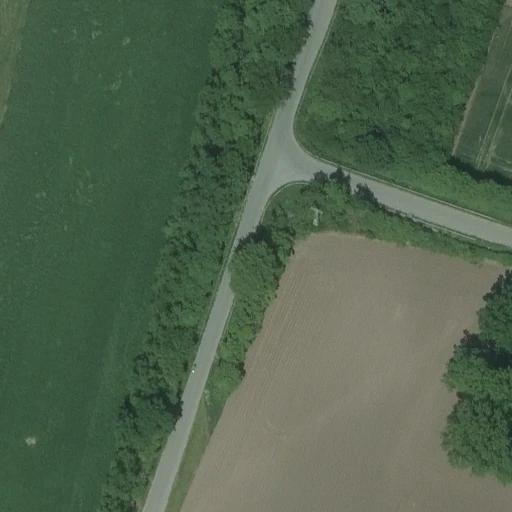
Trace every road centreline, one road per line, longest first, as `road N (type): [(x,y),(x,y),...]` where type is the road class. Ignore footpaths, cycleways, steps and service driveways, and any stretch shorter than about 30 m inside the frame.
road 1 (unclassified): [(265,161),(143,511)]
road 2 (unclassified): [(265,161),(511,243)]
road 3 (unclassified): [(319,0),(265,161)]
